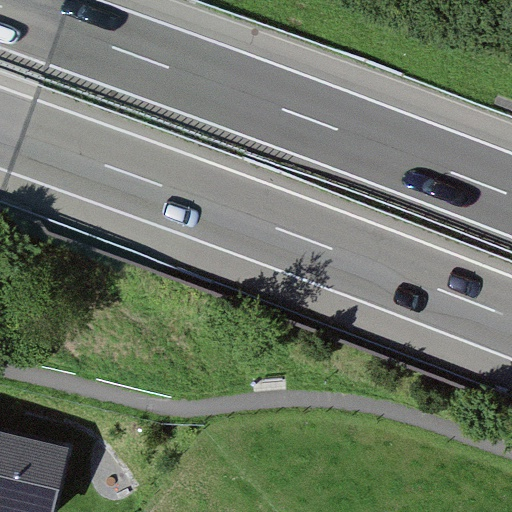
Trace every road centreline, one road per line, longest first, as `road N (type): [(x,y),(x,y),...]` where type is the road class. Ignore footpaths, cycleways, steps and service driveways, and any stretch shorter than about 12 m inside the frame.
road 1 (motorway): [(0,131),(511,321)]
road 2 (motorway): [(511,195),(0,6)]
